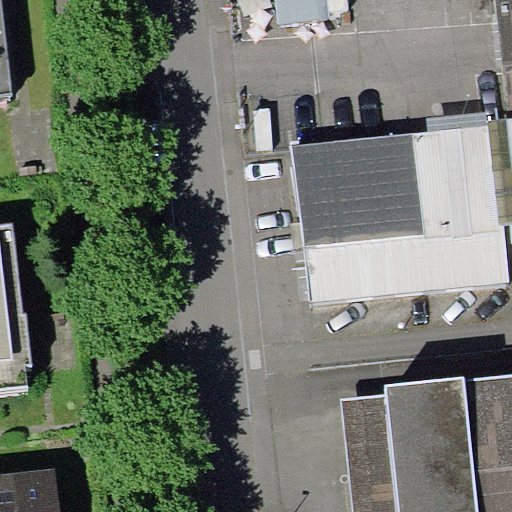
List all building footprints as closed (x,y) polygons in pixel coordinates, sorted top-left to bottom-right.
[(327,0),(274,0),(277,28),(330,22),(327,0)] [(511,0),(490,0),(511,190),(511,0)] [(479,131),(284,156),(304,311),(499,286),(479,131)] [(6,234),(0,234),(0,384),(20,383),(6,234)] [(511,511),(511,389),(358,406),(369,511),(511,511)] [(0,511),(52,511),(48,475),(0,482),(0,511)]
